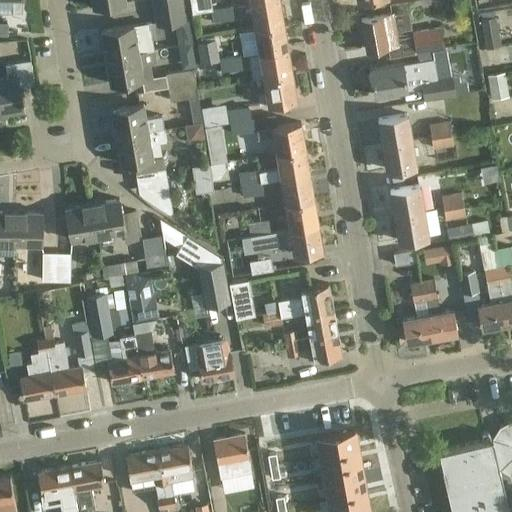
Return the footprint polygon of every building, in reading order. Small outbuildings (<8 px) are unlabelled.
[(13,0),(13,12),(22,13),(23,1),(22,0),(13,0)] [(151,0),(153,9),(184,4),(182,0),(151,0)] [(190,0),(192,11),(212,8),(210,0),(190,0)] [(280,0),(264,0),(251,2),(255,27),(284,22),(280,0)] [(184,4),(153,9),(156,26),(186,20),(184,4)] [(231,6),(210,10),(212,22),(233,18),(231,6)] [(393,44),(395,56),(416,53),(416,51),(432,48),(433,49),(443,47),(439,26),(412,31),(413,33),(397,36),(393,14),(361,19),(366,49),(393,44)] [(495,16),(480,18),(485,48),(500,45),(495,16)] [(101,30),(105,57),(153,49),(149,22),(101,30)] [(259,52),(288,47),(284,22),(255,27),(259,52)] [(201,63),(218,60),(214,39),(197,42),(201,63)] [(288,47),(259,52),(264,77),(293,72),(288,47)] [(422,87),(423,99),(455,94),(452,72),(436,75),(433,49),(432,48),(416,51),(416,53),(417,60),(403,63),(369,69),(374,95),(408,89),(422,87)] [(493,63),(511,60),(511,48),(492,51),(493,63)] [(105,57),(110,84),(152,77),(149,63),(155,62),(153,49),(105,57)] [(240,56),(219,59),(221,72),(242,68),(240,56)] [(0,78),(0,115),(23,111),(19,86),(35,83),(31,59),(5,64),(7,77),(0,78)] [(168,87),(196,82),(193,68),(165,73),(168,87)] [(492,99),(509,96),(505,71),(488,74),(492,99)] [(257,93),(259,104),(268,102),(268,103),(297,98),(293,72),(264,77),(266,91),(257,93)] [(168,87),(170,101),(198,95),(196,82),(168,87)] [(111,109),(115,136),(164,128),(162,115),(146,118),(143,104),(111,109)] [(273,135),(276,152),(305,147),(301,122),(276,126),(274,113),(250,118),(248,105),(228,109),(231,133),(256,129),(257,138),(273,135)] [(378,118),(382,144),(412,139),(408,113),(378,118)] [(202,119),(185,122),(188,136),(205,133),(202,119)] [(430,136),(450,132),(449,121),(429,123),(430,136)] [(140,194),(173,214),(168,183),(163,154),(152,156),(150,143),(166,140),(164,128),(115,136),(120,163),(133,160),(139,188),(140,194)] [(450,132),(430,136),(432,148),(452,145),(450,132)] [(416,164),(412,139),(382,144),(386,169),(416,164)] [(238,171),(242,197),(264,193),(262,181),(280,177),(281,177),(310,172),(305,147),(276,152),(279,167),(259,170),(258,168),(238,171)] [(210,163),(193,164),(195,192),(212,192),(210,163)] [(285,202),(314,197),(310,172),(281,177),(285,202)] [(390,189),(394,215),(424,210),(420,184),(390,189)] [(441,194),(443,207),(463,203),(463,204),(471,202),(469,190),(461,191),(461,190),(441,194)] [(289,227),(318,222),(314,197),(285,202),(289,227)] [(123,231),(125,241),(142,238),(137,209),(121,211),(119,198),(92,203),(98,235),(123,231)] [(98,235),(92,203),(66,207),(71,240),(98,235)] [(465,216),(463,204),(463,203),(443,207),(445,219),(465,216)] [(428,208),(430,229),(439,228),(437,207),(428,208)] [(0,209),(0,243),(14,243),(15,210),(0,209)] [(15,210),(14,243),(41,244),(42,211),(15,210)] [(399,240),(428,235),(424,210),(394,215),(399,240)] [(247,222),(249,233),(270,230),(268,218),(247,222)] [(318,222),(289,227),(270,230),(249,233),(252,250),(292,243),(293,253),(323,248),(318,222)] [(471,222),(446,226),(448,240),(473,236),(471,222)] [(230,301),(223,260),(221,260),(220,256),(186,234),(175,253),(197,265),(204,306),(230,301)] [(490,301),(477,304),(481,328),(507,323),(493,249),(492,249),(490,234),(480,236),(480,242),(478,242),(490,301)] [(452,255),(450,245),(428,249),(430,260),(452,255)] [(493,249),(507,323),(511,322),(511,290),(508,264),(511,263),(511,251),(511,245),(493,249)] [(395,265),(416,261),(414,249),(393,252),(395,265)] [(41,279),(56,280),(57,251),(42,251),(41,279)] [(56,280),(70,280),(71,252),(57,251),(56,280)] [(105,276),(138,270),(136,259),(103,264),(105,276)] [(460,272),(459,272),(463,288),(463,292),(463,293),(479,290),(475,269),(460,272)] [(236,316),(257,312),(250,277),(229,281),(236,316)] [(428,313),(432,337),(458,332),(453,308),(439,311),(433,277),(423,279),(421,280),(425,300),(428,313)] [(425,300),(421,280),(409,282),(413,302),(425,300)] [(305,312),(333,307),(329,283),(300,288),(302,296),(290,298),(266,302),(266,307),(279,305),(281,316),(305,311),(305,312)] [(85,297),(92,336),(113,332),(109,309),(127,306),(124,290),(85,297)] [(153,291),(128,295),(132,322),(158,317),(153,291)] [(333,307),(305,312),(309,335),(337,330),(333,307)] [(407,342),(432,337),(428,313),(402,317),(407,342)] [(71,322),(76,355),(91,353),(85,319),(71,322)] [(45,337),(55,393),(86,387),(82,364),(67,367),(63,341),(53,342),(50,324),(43,326),(44,337),(45,337)] [(138,354),(143,376),(174,371),(170,348),(155,351),(150,327),(134,331),(134,333),(138,354)] [(298,337),(296,329),(283,331),(284,340),(298,337)] [(285,347),(278,349),(280,357),(301,354),(300,349),(311,347),(313,359),(341,354),(337,330),(309,335),(298,337),(284,340),(285,347)] [(108,360),(112,382),(143,376),(138,354),(134,333),(119,336),(122,357),(108,360)] [(19,376),(24,399),(55,393),(45,337),(44,337),(36,338),(38,351),(30,353),(31,361),(26,362),(28,374),(19,376)] [(199,366),(202,380),(233,374),(229,351),(225,352),(223,339),(212,341),(185,346),(189,368),(199,366)] [(509,511),(499,467),(510,474),(511,474),(511,418),(499,425),(502,435),(439,450),(442,465),(438,466),(444,491),(448,491),(453,511),(509,511)] [(323,456),(361,449),(357,427),(319,433),(323,456)] [(224,460),(227,475),(242,472),(239,457),(249,455),(245,433),(213,438),(217,461),(224,460)] [(161,472),(168,507),(176,506),(171,481),(190,477),(193,473),(192,466),(188,443),(156,449),(161,472)] [(160,508),(160,511),(168,511),(168,507),(161,472),(156,449),(125,455),(129,477),(149,474),(151,483),(155,482),(157,496),(156,497),(159,508),(160,508)] [(361,449),(323,456),(327,477),(365,471),(361,449)] [(270,466),(278,464),(276,452),(268,454),(270,466)] [(69,465),(77,511),(91,511),(91,508),(95,507),(91,485),(104,483),(100,460),(69,465)] [(278,464),(270,466),(272,477),(280,476),(278,464)] [(66,501),(68,511),(77,511),(69,465),(38,471),(44,505),(66,501)] [(365,471),(327,477),(331,499),(369,492),(365,471)] [(0,511),(16,511),(10,477),(0,478),(0,511)] [(371,511),(369,492),(331,499),(332,511),(371,511)] [(278,508),(286,507),(284,495),(276,496),(278,508)] [(207,511),(206,503),(195,505),(196,511),(207,511)]
